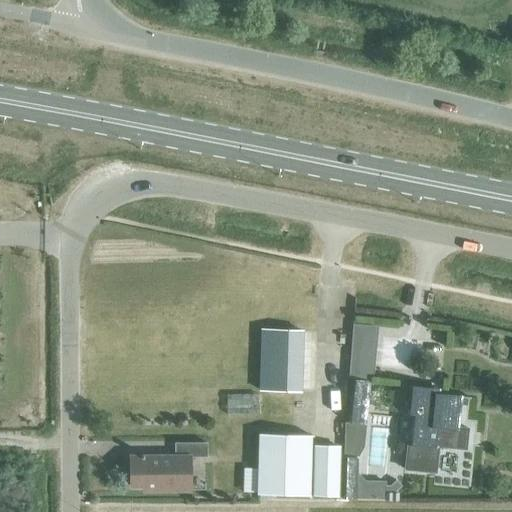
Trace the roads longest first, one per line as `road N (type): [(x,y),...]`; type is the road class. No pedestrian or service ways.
road 1 (unclassified): [(69,511),(72,219),(91,194),(117,183),(511,249)]
road 2 (primary): [(511,201),(0,103)]
road 3 (unclassified): [(82,0),(91,28),(511,117)]
road 4 (track): [(69,505),(511,505)]
